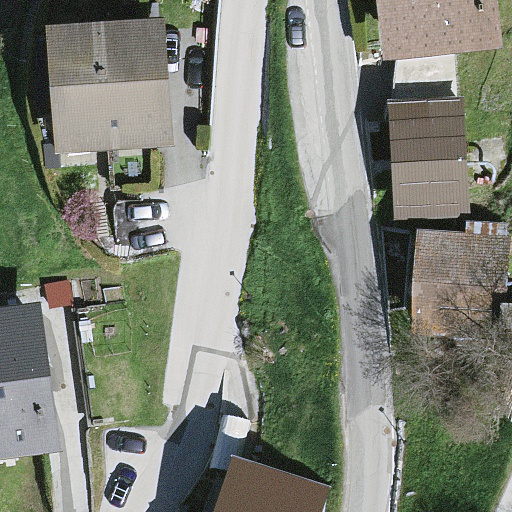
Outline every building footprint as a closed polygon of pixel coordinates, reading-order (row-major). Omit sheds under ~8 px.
[(492,0),(372,0),(379,67),(498,55),(492,0)] [(156,21),(38,31),(49,161),(167,151),(156,21)] [(455,104),(381,109),(389,223),(463,218),(455,104)] [(503,242),(410,236),(403,339),(496,346),(503,242)] [(39,317),(0,322),(0,463),(60,454),(39,317)] [(319,511),(326,487),(230,462),(216,511),(319,511)]
